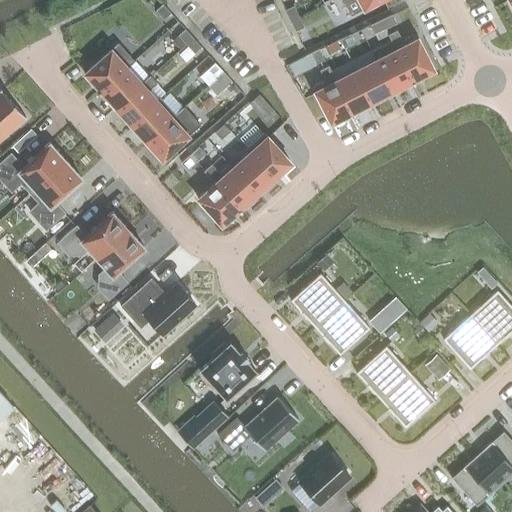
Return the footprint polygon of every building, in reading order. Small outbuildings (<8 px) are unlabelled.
[(341,0),(350,15),(378,0),(341,0)] [(162,4),(155,11),(163,20),(170,13),(162,4)] [(290,20),(298,16),(293,6),(284,10),(290,20)] [(303,27),(298,16),(290,20),(295,31),(303,27)] [(380,21),(384,29),(395,24),(391,16),(380,21)] [(384,29),(380,21),(369,26),(373,34),(384,29)] [(184,44),(185,44),(192,38),(184,29),(177,36),(184,44)] [(396,30),(387,35),(390,41),(412,84),(414,83),(413,80),(433,70),(414,34),(401,40),(396,30)] [(343,49),(353,44),(350,35),(339,40),(343,49)] [(177,36),(171,41),(179,49),(184,44),(177,36)] [(200,47),(192,38),(185,44),(187,46),(193,53),(200,47)] [(390,41),(370,51),(374,60),(390,91),(410,81),(411,84),(412,84),(390,41)] [(335,42),(325,47),(328,54),(339,48),(335,42)] [(97,93),(126,68),(133,61),(117,43),(83,73),(98,90),(96,92),(97,93)] [(187,46),(178,54),(185,61),(193,53),(187,46)] [(311,53),(316,64),(324,60),(318,49),(311,53)] [(374,60),(354,70),(371,102),(390,91),(374,60)] [(207,69),(199,77),(207,86),(215,78),(222,72),(214,63),(207,69)] [(324,80),(311,87),(330,123),(352,111),(335,79),(328,65),(319,70),(324,80)] [(114,107),(140,83),(126,68),(97,93),(98,94),(100,92),(114,107)] [(354,70),(335,79),(352,111),(371,102),(354,70)] [(215,78),(207,86),(215,95),(223,87),(230,81),(222,72),(215,78)] [(114,107),(129,124),(155,100),(147,91),(156,83),(149,76),(140,83),(114,107)] [(0,90),(0,141),(25,117),(0,90)] [(249,102),(264,119),(274,111),(258,93),(249,102)] [(155,100),(129,124),(144,141),(174,114),(159,97),(155,100)] [(144,141),(161,159),(187,136),(178,125),(186,117),(179,110),(174,114),(144,141)] [(214,132),(220,139),(229,131),(223,124),(214,132)] [(11,147),(17,153),(36,136),(30,130),(11,147)] [(272,179),(290,163),(263,133),(244,149),(248,152),(272,179)] [(29,192),(64,160),(48,143),(22,167),(10,154),(0,162),(0,179),(10,191),(20,182),(29,192)] [(189,154),(196,161),(204,154),(198,147),(189,154)] [(272,179),(248,152),(232,167),(256,193),(272,179)] [(189,154),(180,162),(187,169),(196,161),(189,154)] [(64,160),(29,192),(38,203),(29,211),(45,229),(63,212),(54,202),(80,178),(64,160)] [(203,171),(214,183),(240,212),(241,210),(239,208),(256,193),(232,167),(229,163),(218,172),(210,164),(203,171)] [(239,212),(240,212),(214,183),(197,198),(220,225),(237,210),(239,212)] [(86,248),(95,258),(127,229),(111,211),(84,236),(75,225),(57,242),(67,253),(79,254),(86,248)] [(127,229),(95,258),(104,268),(97,274),(97,286),(107,298),(125,281),(116,271),(143,247),(127,229)] [(51,250),(45,243),(38,249),(44,256),(51,250)] [(322,268),(330,261),(325,255),(317,263),(322,268)] [(289,299),(313,326),(343,300),(318,273),(289,299)] [(488,275),(482,280),(490,289),(496,283),(488,275)] [(150,277),(119,306),(134,322),(143,314),(148,319),(162,334),(194,305),(175,283),(164,293),(150,277)] [(511,307),(496,290),(468,314),(496,343),(511,328),(511,307)] [(368,327),(343,300),(313,326),(338,353),(368,327)] [(368,321),(379,333),(392,321),(382,309),(368,321)] [(436,322),(428,314),(420,322),(427,330),(436,322)] [(468,368),(496,343),(468,314),(441,339),(468,368)] [(398,334),(391,327),(384,334),(390,341),(398,334)] [(225,400),(256,371),(247,361),(252,356),(244,346),(238,351),(229,341),(197,370),(225,400)] [(409,372),(384,346),(354,372),(379,399),(409,372)] [(435,355),(424,364),(438,379),(448,370),(435,355)] [(379,399),(404,426),(433,399),(409,372),(379,399)] [(0,417),(12,407),(0,393),(0,417)] [(235,415),(216,431),(231,449),(249,433),(263,448),(298,417),(277,394),(243,424),(235,415)] [(213,400),(193,418),(207,433),(227,416),(213,400)] [(501,482),(511,472),(511,441),(502,431),(476,454),(501,482)] [(348,475),(329,454),(299,482),(318,503),(348,475)] [(476,454),(449,478),(475,506),(501,482),(476,454)] [(283,488),(275,479),(254,498),(262,507),(283,488)]
